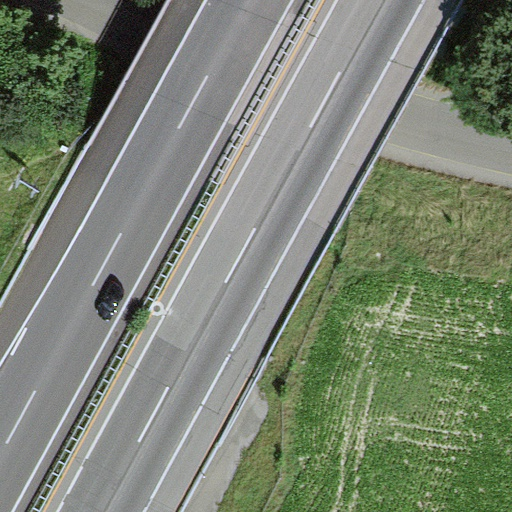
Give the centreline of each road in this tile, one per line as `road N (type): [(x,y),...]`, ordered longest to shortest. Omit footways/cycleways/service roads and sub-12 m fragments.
road 1 (motorway): [(101,511),(380,0)]
road 2 (motorway): [(250,0),(0,457)]
road 3 (residential): [(91,0),(266,76),(511,143)]
